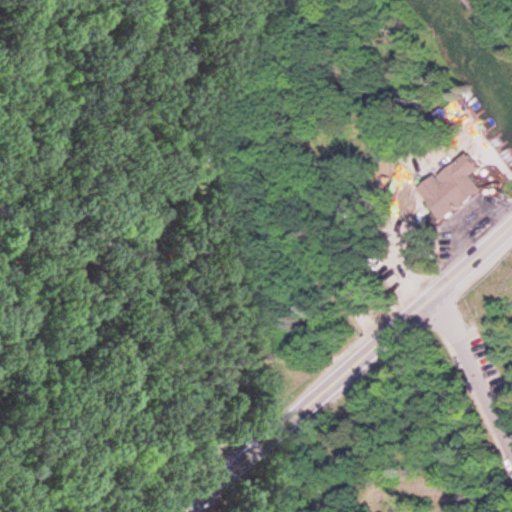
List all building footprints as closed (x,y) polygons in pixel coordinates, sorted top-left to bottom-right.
[(320,7),(315,0),(291,0),(304,18),(320,7)] [(224,53),(219,35),(205,38),(209,56),(224,53)] [(191,65),(202,60),(193,39),(181,45),(191,65)] [(443,217),(482,188),(471,174),(480,167),(467,150),(438,173),(442,178),(440,179),(434,172),(418,184),(443,217)] [(221,169),(225,175),(235,191),(218,201),(204,179),(221,169)] [(173,207),(195,191),(182,174),(160,190),(173,207)] [(148,221),(161,211),(166,217),(152,227),(148,221)]
